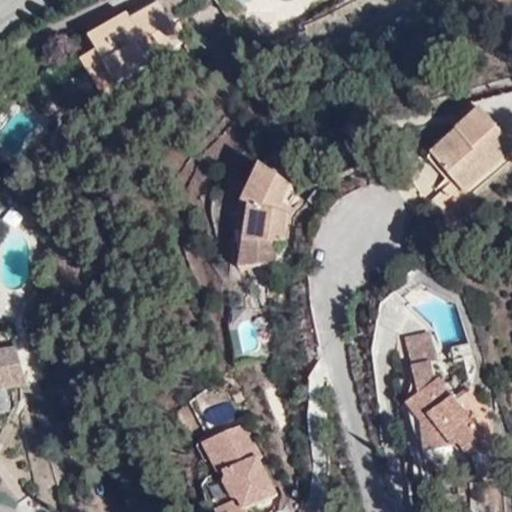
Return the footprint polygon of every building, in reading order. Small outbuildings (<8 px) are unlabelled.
[(199,0),(162,0),(126,23),(123,18),(86,40),(94,53),(77,63),(98,99),(116,88),(113,84),(179,44),(165,21),(199,0)] [(511,92),(486,100),(497,139),(511,135),(511,92)] [(453,203),(504,154),(473,119),(421,167),(453,203)] [(275,222),(284,203),(252,183),(233,218),(237,252),(278,256),(281,223),(275,222)] [(276,281),(278,256),(237,252),(234,278),(276,281)] [(230,324),(234,356),(259,353),(254,321),(230,324)] [(428,365),(422,338),(394,344),(400,370),(422,366),(428,365)] [(0,398),(30,394),(21,344),(0,346),(0,398)] [(471,441),(435,392),(428,392),(422,366),(400,370),(409,416),(447,460),(451,457),(471,441)] [(251,425),(206,446),(223,480),(227,478),(243,511),(257,511),(277,503),(256,460),(265,455),(251,425)] [(478,466),(471,441),(451,457),(465,476),(478,466)] [(208,505),(225,500),(219,477),(202,482),(208,505)]
